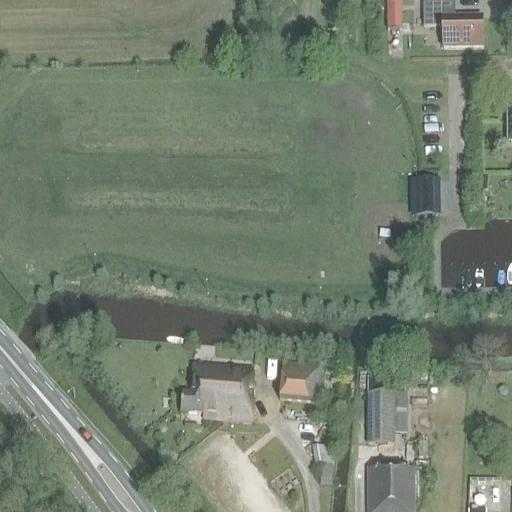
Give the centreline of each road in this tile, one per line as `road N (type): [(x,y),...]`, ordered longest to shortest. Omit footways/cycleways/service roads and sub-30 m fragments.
road 1 (primary): [(147,511),(38,382),(22,374)]
road 2 (primary): [(22,374),(118,511)]
